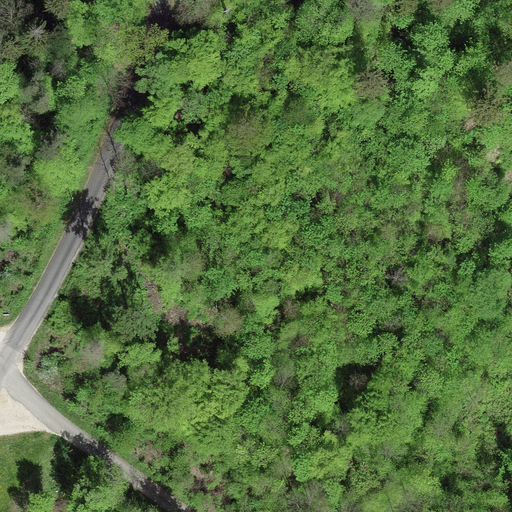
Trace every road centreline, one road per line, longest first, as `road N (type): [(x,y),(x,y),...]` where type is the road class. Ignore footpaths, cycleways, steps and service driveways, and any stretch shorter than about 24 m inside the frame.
road 1 (residential): [(161,0),(133,103),(58,268),(0,371)]
road 2 (residential): [(166,511),(0,371)]
